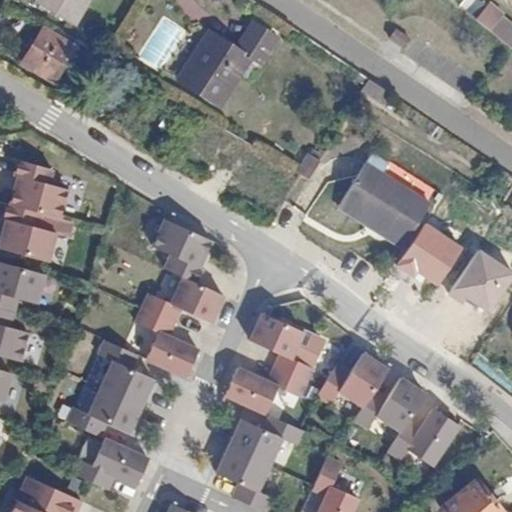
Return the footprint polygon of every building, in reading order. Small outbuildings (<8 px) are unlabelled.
[(70,21),(82,0),(32,0),(33,0),(70,21)] [(70,44),(40,26),(19,60),(49,78),(70,44)] [(254,29),(246,40),(269,55),(277,44),(254,29)] [(208,31),(176,78),(218,106),(250,59),(261,66),(269,55),(246,40),(239,51),(208,31)] [(390,93),(368,78),(361,88),(383,104),(390,93)] [(224,139),(210,159),(231,172),(244,153),(224,139)] [(306,154),(294,172),(307,179),(317,162),(306,154)] [(46,221),(65,224),(73,191),(55,186),(58,170),(19,160),(7,214),(46,221)] [(362,165),(340,199),(386,227),(399,235),(422,201),(362,165)] [(386,227),(340,199),(336,204),(381,233),(386,227)] [(399,235),(404,238),(427,205),(422,201),(399,235)] [(381,233),(336,204),(333,209),(378,238),(381,233)] [(46,221),(7,214),(0,247),(0,253),(37,265),(52,268),(60,238),(43,234),(46,221)] [(216,245),(166,219),(153,251),(172,262),(166,271),(185,281),(199,288),(209,274),(203,271),(216,245)] [(462,246),(425,222),(400,259),(437,284),(462,246)] [(399,235),(386,227),(381,233),(387,237),(384,242),(395,249),(404,238),(399,235)] [(381,233),(378,238),(384,242),(387,237),(381,233)] [(511,277),(511,272),(477,249),(452,287),(489,311),(511,277)] [(49,277),(0,262),(0,313),(20,319),(23,308),(42,313),(49,277)] [(225,299),(199,288),(185,281),(172,304),(149,294),(143,310),(180,326),(183,316),(211,330),(225,299)] [(175,337),(180,326),(143,310),(137,327),(162,335),(146,364),(191,384),(204,352),(175,337)] [(0,361),(25,368),(33,336),(18,330),(20,319),(0,313),(0,361)] [(265,315),(252,345),(281,358),(276,371),(313,388),(317,370),(297,361),(308,335),(265,315)] [(142,355),(108,341),(99,356),(116,365),(105,394),(147,412),(158,381),(135,371),(142,355)] [(342,368),(324,399),(336,410),(341,398),(364,414),(378,395),(395,373),(362,355),(352,376),(342,368)] [(227,400),(270,418),(281,395),(304,404),(313,388),(276,371),(270,384),(240,369),(227,400)] [(15,375),(0,370),(0,408),(6,410),(15,375)] [(390,402),(378,395),(364,414),(357,425),(374,434),(380,424),(402,437),(413,419),(428,397),(405,381),(390,402)] [(83,388),(77,404),(91,409),(97,393),(83,388)] [(133,440),(147,412),(105,394),(92,418),(78,411),(70,427),(102,441),(106,429),(133,440)] [(423,426),(413,419),(402,437),(390,457),(406,467),(413,458),(437,474),(461,429),(433,412),(423,426)] [(309,433),(270,418),(265,431),(244,422),(232,450),(276,470),(285,443),(300,450),(309,433)] [(151,459),(108,440),(96,467),(85,462),(76,481),(111,495),(117,485),(143,494),(151,459)] [(276,470),(232,450),(220,478),(240,486),(235,499),(260,511),(271,511),(277,501),(263,493),(276,470)] [(322,511),(359,511),(364,501),(338,490),(348,467),(331,459),(313,495),(327,502),(322,511)] [(81,511),(85,505),(31,480),(17,511),(81,511)] [(505,511),(479,483),(446,511),(505,511)]
